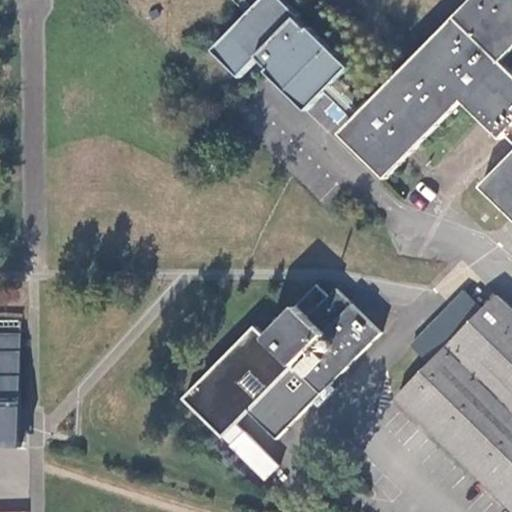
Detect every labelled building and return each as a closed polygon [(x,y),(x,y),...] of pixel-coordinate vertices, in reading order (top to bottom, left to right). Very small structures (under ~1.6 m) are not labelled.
[(282,0),(266,0),(217,51),(244,77),(263,57),(275,69),(272,73),(313,110),(335,87),(342,80),(353,68),(313,29),(311,30),(300,19),(302,17),(282,0)] [(511,0),(474,0),(371,108),(364,115),(345,134),(391,178),(467,101),(505,138),(511,130),(511,68),(505,62),(511,54),(511,0)] [(335,87),(364,115),(371,108),(342,80),(335,87)] [(511,213),(511,158),(485,186),(511,213)] [(279,440),(385,332),(337,289),(330,296),(318,285),(268,337),(257,327),(186,399),(225,437),(250,411),(279,440)] [(466,291),(411,348),(429,365),(398,396),(511,508),(511,311),(497,296),(484,309),(466,291)] [(0,441),(1,441),(22,442),(22,334),(0,333),(0,441)]
